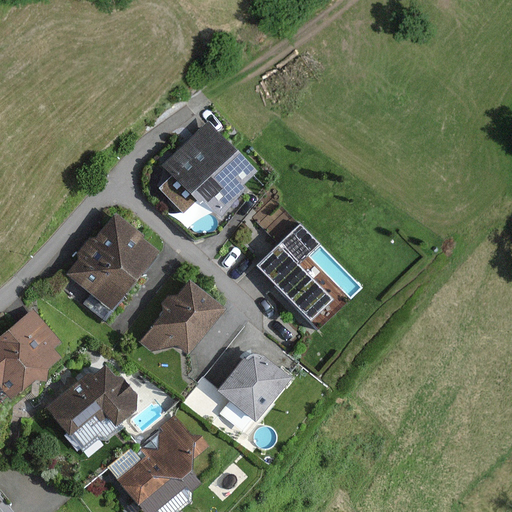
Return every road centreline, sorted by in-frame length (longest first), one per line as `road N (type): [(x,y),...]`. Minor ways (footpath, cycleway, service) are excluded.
road 1 (residential): [(181,121),(0,304)]
road 2 (track): [(181,121),(344,0)]
